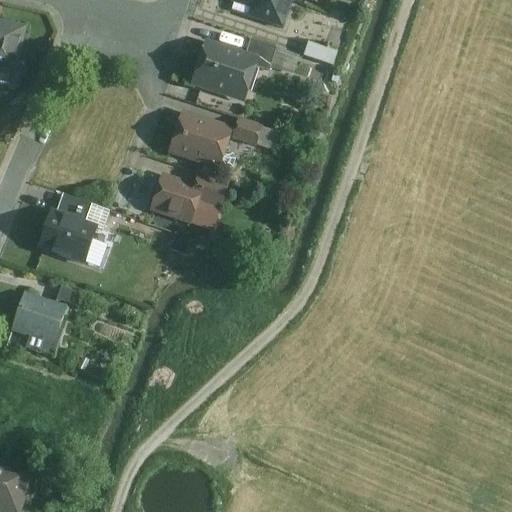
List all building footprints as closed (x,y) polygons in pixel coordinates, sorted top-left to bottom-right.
[(237,0),(256,6),(253,15),(285,25),(293,0),(237,0)] [(24,22),(0,18),(0,66),(18,69),(24,22)] [(307,55),(255,38),(249,55),(208,42),(195,83),(252,102),(264,66),(299,77),(307,55)] [(345,49),(316,40),(312,53),(341,62),(345,49)] [(238,116),(235,126),(185,110),(172,149),(225,167),(235,136),(280,151),(286,132),(238,116)] [(231,183),(198,173),(194,185),(163,175),(152,210),(217,229),(231,183)] [(91,205),(64,196),(58,214),(49,211),(36,249),(83,265),(96,227),(85,223),(91,205)] [(190,239),(175,233),(169,249),(184,255),(190,239)] [(62,302),(26,291),(16,325),(60,339),(71,304),(90,310),(95,294),(68,285),(62,302)] [(18,511),(33,469),(0,458),(0,508),(11,511),(18,511)]
